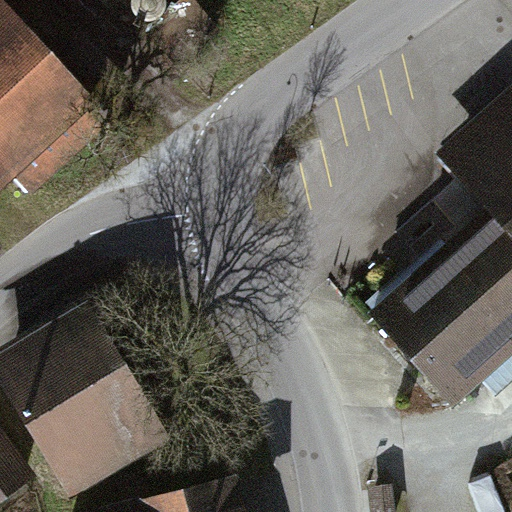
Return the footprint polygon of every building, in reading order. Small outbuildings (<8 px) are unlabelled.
[(0,187),(92,101),(0,3),(0,187)] [(511,103),(442,162),(492,222),(377,319),(482,444),(511,418),(511,103)] [(91,308),(0,360),(0,370),(79,508),(175,453),(91,308)] [(0,511),(7,511),(44,486),(0,426),(0,511)] [(254,511),(248,483),(114,511),(254,511)]
